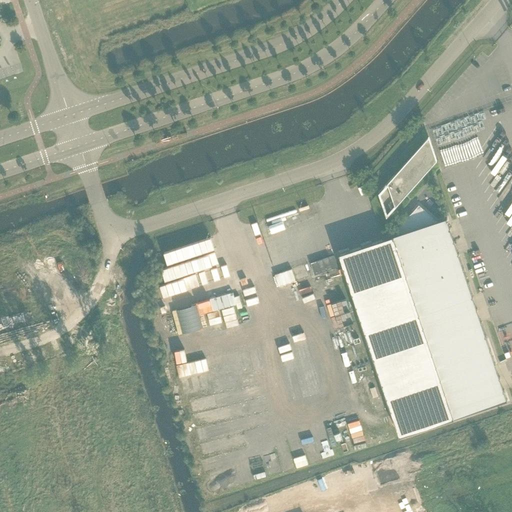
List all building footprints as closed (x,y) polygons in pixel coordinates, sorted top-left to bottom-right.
[(452,136),(444,139),(470,214),(476,212),(479,206),(486,204),(483,196),(470,190),(474,188),(476,183),(473,182),(470,175),(480,171),(481,175),(490,179),(501,209),(507,207),(497,177),(501,168),(486,124),(468,130),(465,129),(453,133),(452,136)] [(436,159),(427,136),(378,193),(387,217),(436,159)] [(398,234),(339,254),(400,436),(507,400),(447,218),(437,221),(419,205),(396,230),(398,234)] [(314,275),(338,267),(334,255),(311,263),(314,275)] [(267,278),(163,312),(223,495),(328,460),(267,278)] [(339,302),(316,308),(319,319),(342,313),(339,302)]
